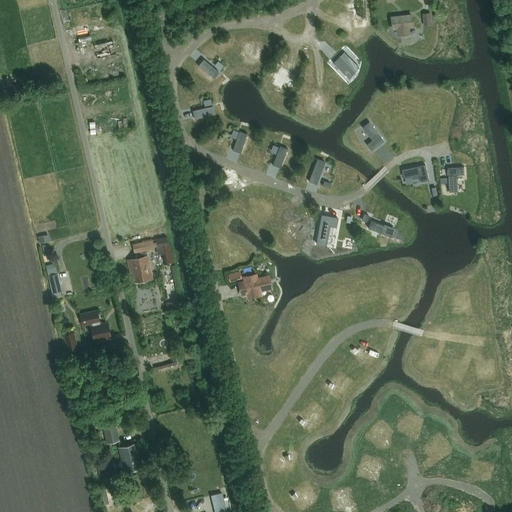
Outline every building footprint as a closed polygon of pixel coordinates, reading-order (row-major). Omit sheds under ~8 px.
[(411,15),(391,18),(393,28),(397,28),(398,34),(408,33),(408,27),(412,26),(411,15)] [(96,59),(116,54),(112,41),(93,45),(96,59)] [(156,239),(133,243),(135,252),(155,248),(154,246),(157,245),(156,239)] [(172,263),(171,253),(164,254),(165,264),(172,263)] [(135,281),(151,278),(147,255),(127,259),(131,278),(134,278),(135,281)] [(240,272),(230,275),(231,281),(241,278),(240,272)] [(54,293),(55,299),(61,297),(60,292),(62,291),(57,274),(48,276),(52,294),(54,293)] [(256,279),(255,275),(247,277),(248,281),(241,283),(244,293),(248,292),(249,297),(260,294),(259,290),(265,289),(263,278),(256,279)] [(168,311),(182,309),(180,299),(166,301),(168,311)] [(95,344),(101,343),(100,339),(110,337),(107,324),(100,326),(97,312),(80,316),(83,326),(92,323),(92,327),(91,328),(95,344)] [(79,352),(74,332),(63,334),(68,354),(79,352)] [(195,357),(194,351),(184,353),(185,359),(195,357)] [(88,429),(97,426),(94,414),(84,416),(88,429)] [(108,443),(117,441),(114,425),(105,427),(108,443)] [(126,471),(141,468),(136,445),(121,448),(126,471)] [(109,504),(106,489),(97,491),(101,506),(109,504)] [(215,511),(228,511),(223,491),(211,494),(215,511)]
